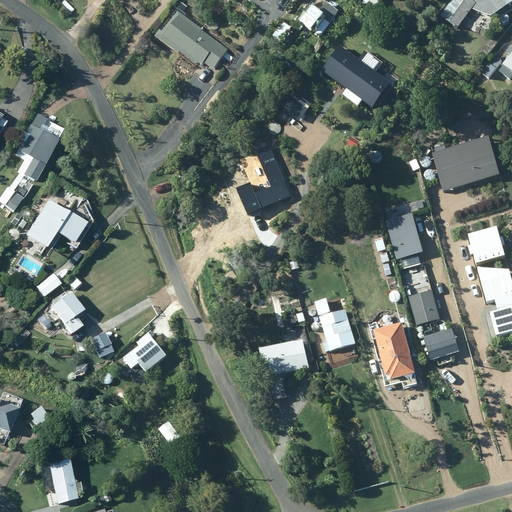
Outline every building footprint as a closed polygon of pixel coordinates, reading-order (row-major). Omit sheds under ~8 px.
[(373,0),(372,2),(370,0),(364,0),(362,3),(368,8),(372,5),(375,8),(374,9),(377,12),(384,4),(382,2),(383,0),(373,0)] [(473,0),(452,0),(442,15),(460,28),(474,9),(492,15),(511,3),(511,0),(476,0),(475,1),(473,0)] [(340,11),(328,2),(322,9),(316,5),(313,8),(311,6),(297,26),(302,30),(306,23),(314,29),(325,15),(333,21),(340,11)] [(162,30),(157,36),(181,54),(182,51),(198,63),(199,62),(203,65),(205,62),(215,69),(221,62),(225,65),(231,58),(226,54),(229,51),(203,32),(204,30),(179,11),(164,31),(162,30)] [(282,41),(295,24),(287,19),(274,36),(282,41)] [(511,46),(508,52),(511,54),(511,55),(500,70),(511,79),(511,77),(511,46)] [(390,84),(340,47),(322,72),(372,109),(390,84)] [(491,78),(504,61),(497,55),(484,73),(491,78)] [(479,86),(487,77),(483,74),(475,83),(479,86)] [(285,113),(299,123),(311,107),(297,97),(285,113)] [(36,181),(59,139),(51,134),(53,130),(43,124),(47,118),(37,113),(26,132),(30,134),(21,151),(33,157),(24,174),(36,181)] [(348,144),(356,149),(361,143),(353,136),(348,144)] [(432,155),(443,193),(499,177),(488,139),(432,155)] [(29,190),(23,185),(19,191),(25,195),(29,190)] [(13,212),(23,198),(13,191),(3,205),(13,212)] [(50,200),(27,234),(46,246),(56,230),(75,243),(87,224),(50,200)] [(387,224),(397,263),(424,256),(413,217),(387,224)] [(25,218),(18,228),(25,233),(32,223),(25,218)] [(511,287),(495,228),(467,236),(488,305),(494,303),(497,312),(490,314),(497,338),(511,333),(511,287)] [(452,240),(443,243),(448,258),(457,255),(452,240)] [(38,243),(35,249),(40,253),(44,246),(38,243)] [(388,249),(378,252),(383,267),(392,264),(388,249)] [(375,257),(361,261),(364,271),(378,266),(375,257)] [(465,267),(452,271),(457,288),(470,284),(465,267)] [(53,273),(36,287),(45,297),(62,283),(53,273)] [(82,285),(74,276),(66,283),(74,292),(82,285)] [(72,333),(83,325),(75,316),(84,309),(71,292),(52,307),(72,333)] [(432,292),(408,298),(415,328),(440,321),(432,292)] [(328,313),(325,304),(318,306),(320,315),(328,313)] [(485,306),(475,309),(479,323),(490,319),(485,306)] [(321,317),(328,342),(324,344),(326,353),(357,344),(349,318),(340,321),(337,313),(321,317)] [(419,372),(405,323),(377,331),(387,366),(382,368),(388,387),(405,382),(406,388),(420,384),(417,373),(419,372)] [(147,372),(169,355),(154,337),(156,335),(153,330),(137,342),(140,345),(124,357),(133,369),(140,363),(147,372)] [(288,334),(291,343),(258,351),(265,381),(268,380),(274,403),(287,400),(284,386),(290,376),(308,372),(307,365),(315,364),(311,345),(305,347),(301,331),(288,334)] [(450,355),(462,351),(455,332),(443,336),(442,331),(421,338),(429,362),(441,358),(443,361),(451,358),(450,355)] [(103,335),(88,341),(96,360),(110,354),(103,335)] [(0,429),(9,433),(19,409),(0,401),(0,429)] [(159,428),(172,446),(183,438),(170,420),(159,428)] [(78,498),(69,459),(40,466),(45,491),(54,489),(57,503),(78,498)]
